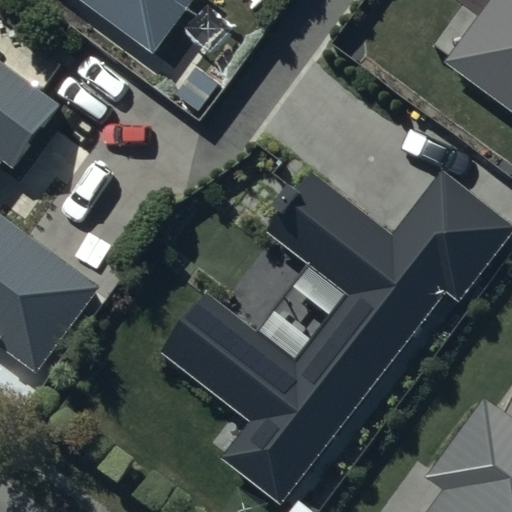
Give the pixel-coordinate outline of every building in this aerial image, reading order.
[(67,0),(157,65),(203,0),(67,0)] [(511,0),(498,0),(445,72),(511,121),(511,0)] [(64,116),(0,68),(0,355),(36,383),(102,295),(0,219),(0,176),(4,171),(16,181),(64,116)] [(511,244),(511,230),(446,180),(397,243),(316,182),(269,244),(350,306),(300,370),(211,301),(163,363),(251,431),(222,469),(278,511),(284,511),(446,302),(460,312),(511,244)] [(511,511),(511,424),(488,407),(427,489),(444,502),(436,511),(511,511)]
